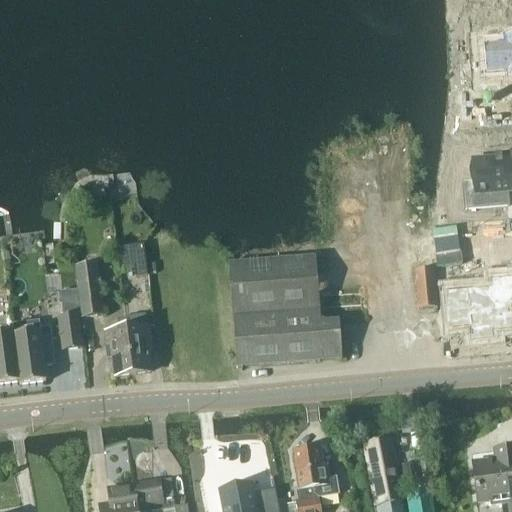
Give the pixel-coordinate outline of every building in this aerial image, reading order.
[(511,37),(502,39),(505,60),(511,59),(511,37)] [(475,186),(464,187),(466,212),(504,209),(503,200),(508,199),(508,197),(511,196),(511,161),(473,165),(475,186)] [(144,245),(135,246),(139,279),(148,278),(144,245)] [(319,296),(317,270),(317,259),(231,265),(240,370),(342,362),(339,321),(364,319),(362,293),(319,296)] [(98,267),(75,270),(82,320),(105,316),(98,267)] [(420,311),(438,309),(435,271),(416,273),(420,311)] [(511,274),(492,276),(496,324),(511,322),(511,274)] [(492,284),(451,289),(455,326),(472,324),(473,338),(496,336),(492,284)] [(80,316),(58,319),(62,352),(84,349),(80,316)] [(128,330),(133,377),(151,374),(147,344),(152,343),(150,327),(128,330)] [(17,338),(15,338),(20,385),(17,385),(17,388),(50,385),(48,368),(56,368),(52,335),(51,328),(40,330),(40,335),(17,338)] [(116,379),(133,377),(128,330),(106,332),(109,361),(114,360),(116,379)] [(0,387),(17,385),(20,385),(15,338),(17,338),(17,335),(0,337),(0,387)] [(392,441),(366,446),(373,489),(377,507),(378,506),(380,506),(401,502),(403,502),(392,441)] [(511,511),(511,449),(493,452),(495,465),(497,464),(503,507),(509,506),(509,511),(511,511)] [(297,504),(288,506),(288,511),(321,511),(320,499),(340,496),(337,478),(330,479),(328,468),(324,468),(321,450),(294,454),(302,504),(297,504)] [(492,509),(503,507),(497,464),(495,465),(472,468),(477,507),(491,505),(492,509)] [(171,480),(135,486),(139,511),(159,511),(164,511),(163,511),(176,511),(176,508),(171,480)] [(139,511),(135,486),(107,491),(110,510),(100,511),(139,511)] [(252,487),(221,493),(224,511),(280,511),(276,491),(254,495),(252,487)] [(434,511),(432,491),(409,493),(411,511),(434,511)]
